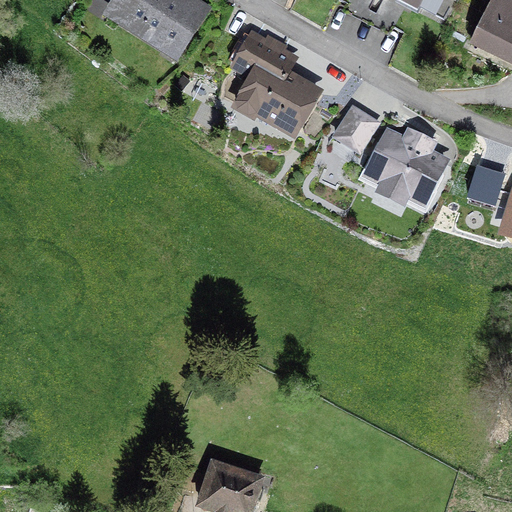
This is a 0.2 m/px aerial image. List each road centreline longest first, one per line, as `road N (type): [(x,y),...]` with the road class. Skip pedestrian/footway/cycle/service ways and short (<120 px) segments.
road 1 (residential): [(252,0),(454,115),(511,137)]
road 2 (track): [(0,420),(7,436),(82,495),(121,511)]
